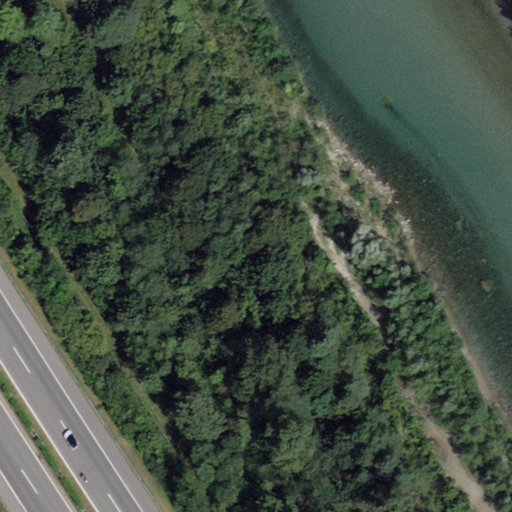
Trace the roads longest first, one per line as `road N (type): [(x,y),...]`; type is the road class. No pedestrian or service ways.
road 1 (unclassified): [(355,511),(281,333),(159,188),(71,0)]
road 2 (motorway): [(113,511),(0,335)]
